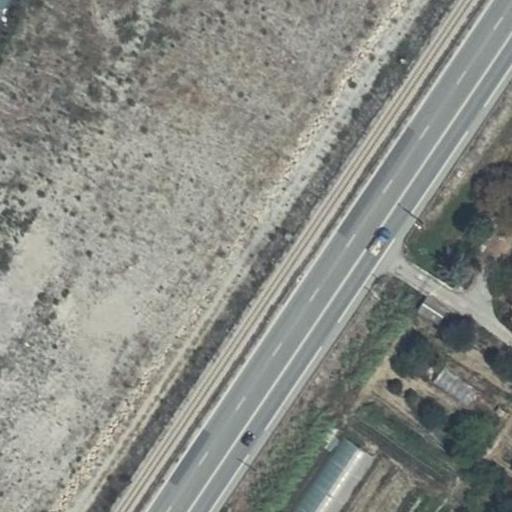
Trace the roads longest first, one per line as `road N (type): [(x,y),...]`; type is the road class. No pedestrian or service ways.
road 1 (track): [(38,511),(206,319),(418,0)]
road 2 (primary): [(178,511),(511,18)]
